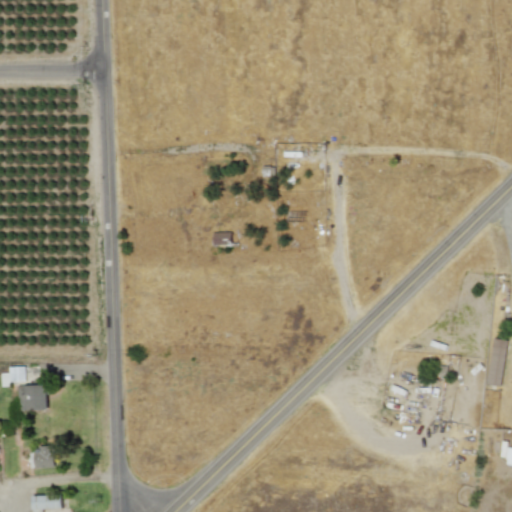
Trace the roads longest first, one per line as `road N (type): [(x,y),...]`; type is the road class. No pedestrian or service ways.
road 1 (residential): [(103,0),(121,511)]
road 2 (tertiary): [(511,189),(177,511)]
